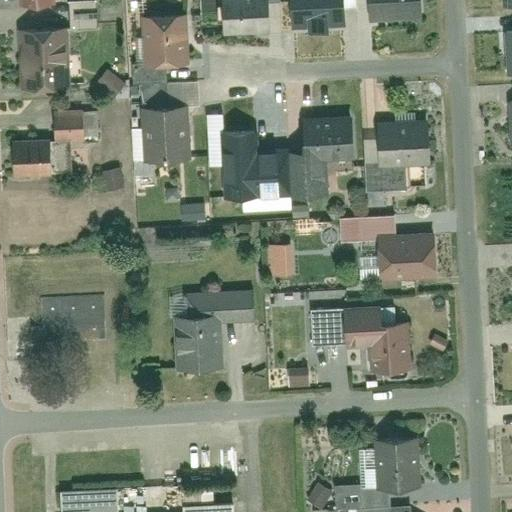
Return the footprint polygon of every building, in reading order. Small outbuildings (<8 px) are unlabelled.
[(72,0),(74,25),(101,23),(100,0),(72,0)] [(200,0),(202,24),(215,23),(214,0),(200,0)] [(224,0),(226,32),(271,31),(269,0),(224,0)] [(343,0),(289,0),(290,25),(345,23),(343,0)] [(372,0),(373,18),(427,16),(426,0),(372,0)] [(146,13),(148,62),(169,61),(193,60),(191,11),(146,13)] [(24,88),(74,86),(72,25),(21,27),(24,88)] [(144,81),(170,80),(169,61),(148,62),(135,63),(136,81),(144,81)] [(98,83),(114,98),(129,81),(114,67),(98,83)] [(144,81),(145,105),(191,103),(204,102),(203,79),(170,80),(144,81)] [(145,105),(148,159),(159,159),(193,157),(191,103),(145,105)] [(57,109),(58,138),(88,137),(87,107),(57,109)] [(358,156),(356,115),(309,116),(310,148),(291,149),(293,193),(331,192),(330,158),(358,156)] [(409,163),(435,161),(432,116),(382,118),(383,136),(385,164),(409,163)] [(259,132),(222,133),(225,197),(290,195),(288,147),(259,148),(259,132)] [(385,164),(383,136),(367,137),(370,188),(410,186),(409,163),(385,164)] [(17,174),(54,173),(53,137),(15,139),(17,174)] [(106,171),(111,192),(128,188),(123,167),(106,171)] [(310,217),(310,204),(295,205),(296,217),(310,217)] [(383,233),(401,232),(400,212),(363,214),(364,234),(383,233)] [(383,233),(385,276),(442,273),(440,229),(401,232),(383,233)] [(274,273),(296,272),(294,241),(272,242),(274,273)] [(192,290),(193,314),(225,312),(226,320),(257,319),(255,288),(192,290)] [(48,339),(109,336),(107,293),(46,295),(48,339)] [(375,370),(414,368),(411,319),(390,320),(389,301),(348,304),(350,338),(351,344),(374,343),(375,370)] [(350,338),(348,304),(315,306),(317,340),(350,338)] [(182,367),(228,365),(226,320),(225,312),(193,314),(180,314),(182,367)] [(292,384),(312,383),(311,364),(291,365),(292,384)] [(380,435),(383,482),(392,482),(424,480),(421,433),(380,435)] [(361,505),(393,503),(392,482),(383,482),(339,484),(340,506),(361,505)] [(308,500),(322,509),(333,492),(319,483),(308,500)] [(233,511),(232,498),(182,501),(182,511),(119,511),(118,485),(59,488),(60,511),(233,511)] [(414,511),(414,502),(393,503),(393,511),(414,511)] [(393,511),(393,503),(361,505),(361,511),(393,511)]
